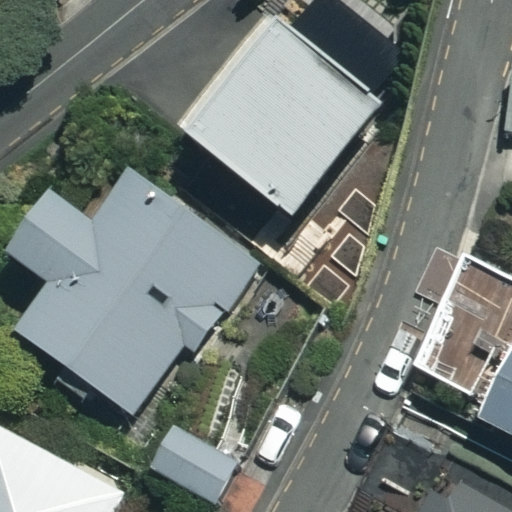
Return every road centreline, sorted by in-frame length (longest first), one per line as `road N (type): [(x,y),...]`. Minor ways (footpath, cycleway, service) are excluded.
road 1 (residential): [(304,511),(400,317),(493,0)]
road 2 (residential): [(0,115),(142,0)]
